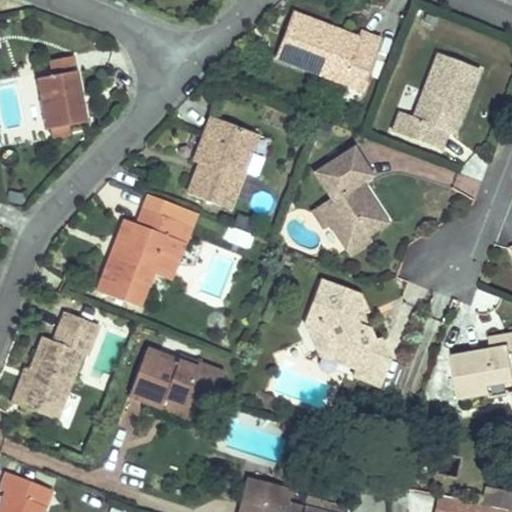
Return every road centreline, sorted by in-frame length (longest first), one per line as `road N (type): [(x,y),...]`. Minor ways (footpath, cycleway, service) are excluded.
road 1 (residential): [(0,331),(26,245),(133,126),(175,64)]
road 2 (residential): [(175,64),(118,19),(66,0)]
